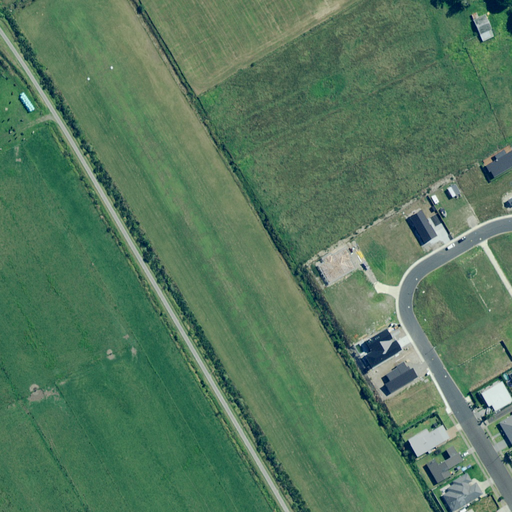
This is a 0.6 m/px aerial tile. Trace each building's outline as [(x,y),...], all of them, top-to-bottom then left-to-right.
[(494,37),(482,9),(471,14),(483,42),(494,37)] [(511,400),(501,381),(480,393),(488,407),(491,405),(494,411),(511,401),(511,400)] [(463,389),(461,384),(452,389),(455,394),(463,389)] [(511,414),(498,423),(511,446),(511,414)] [(425,451),(449,437),(441,424),(427,432),(425,428),(415,434),(414,433),(405,438),(415,456),(425,450),(425,451)] [(462,460),(457,452),(456,452),(451,445),(444,449),(449,457),(442,460),(436,464),(432,458),(424,463),(436,482),(450,474),(446,468),(462,460)] [(447,491),(441,494),(451,511),(482,494),(475,482),(469,485),(467,483),(471,481),(466,472),(451,481),(452,483),(445,487),(447,491)]
